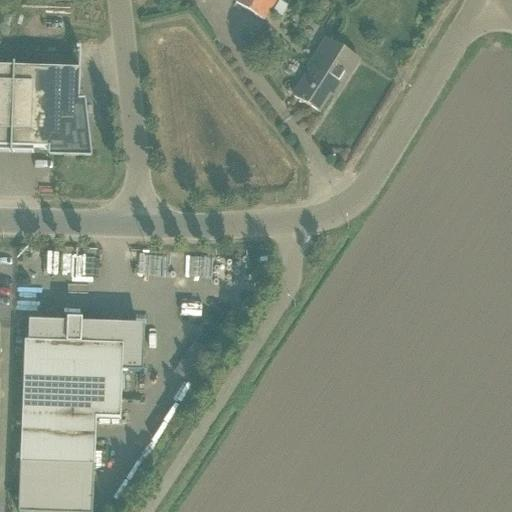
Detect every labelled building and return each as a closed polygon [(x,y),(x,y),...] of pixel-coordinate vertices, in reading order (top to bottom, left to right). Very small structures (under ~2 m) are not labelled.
[(263,21),(276,0),(238,0),(236,4),(263,21)] [(336,89),(340,92),(359,62),(325,40),(316,54),(320,57),(294,98),(320,114),(336,89)] [(0,153),(12,154),(15,71),(15,70),(0,69),(0,153)] [(33,151),(50,151),(49,160),(93,162),(86,103),(82,103),(81,70),(61,71),(15,71),(12,154),(34,154),(34,153),(33,153),(33,151)] [(143,375),(145,332),(27,328),(21,466),(94,469),(96,421),(121,422),(123,375),(143,375)]
